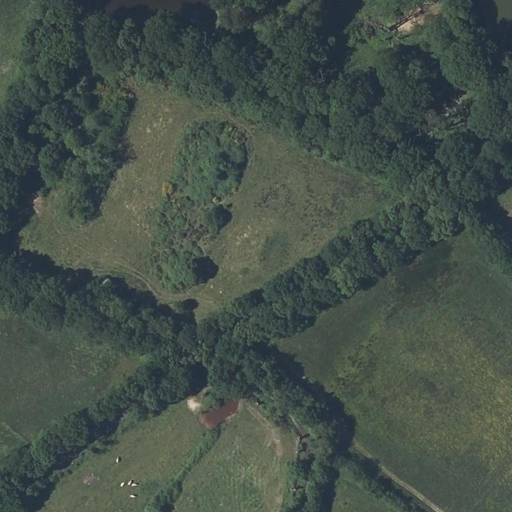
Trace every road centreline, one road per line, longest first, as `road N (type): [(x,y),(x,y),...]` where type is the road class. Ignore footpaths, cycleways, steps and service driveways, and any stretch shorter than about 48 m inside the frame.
road 1 (track): [(511,120),(441,206),(272,308),(1,511)]
road 2 (track): [(0,286),(209,355),(267,392),(314,433),(309,511)]
